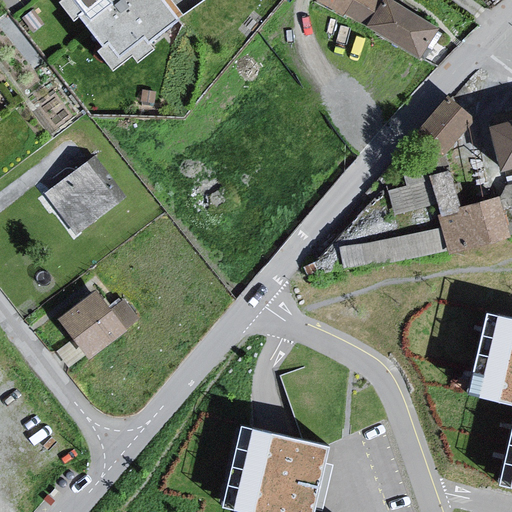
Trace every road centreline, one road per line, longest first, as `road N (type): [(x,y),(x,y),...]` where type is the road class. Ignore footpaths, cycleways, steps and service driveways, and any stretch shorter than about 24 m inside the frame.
road 1 (unclassified): [(252,301),(488,31)]
road 2 (residential): [(252,301),(364,363),(385,383),(433,511)]
road 3 (unknown): [(348,511),(327,477),(286,444),(262,397),(264,373),(294,325)]
road 4 (unclassified): [(118,456),(252,301)]
road 5 (residential): [(0,306),(118,456)]
